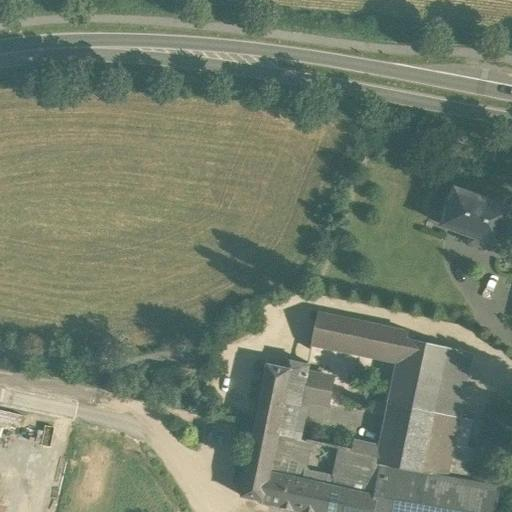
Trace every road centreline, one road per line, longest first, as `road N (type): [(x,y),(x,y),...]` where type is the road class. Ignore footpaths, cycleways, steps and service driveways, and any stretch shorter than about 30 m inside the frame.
road 1 (secondary): [(125,48),(511,122)]
road 2 (secondary): [(511,95),(257,51),(125,48)]
road 3 (secondary): [(0,55),(125,48)]
